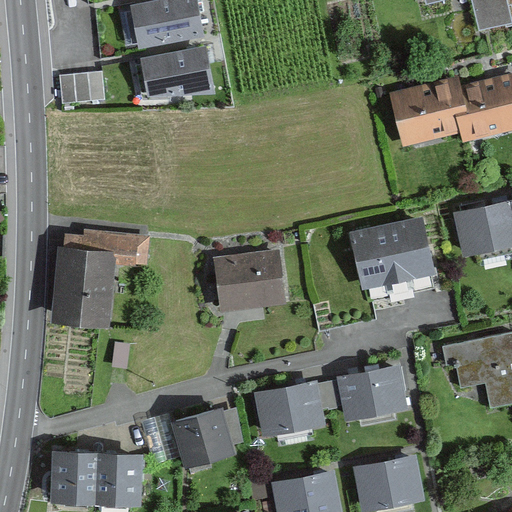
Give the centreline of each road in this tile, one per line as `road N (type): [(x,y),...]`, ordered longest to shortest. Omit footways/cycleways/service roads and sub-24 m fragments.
road 1 (tertiary): [(0,473),(16,380),(25,210),(13,0)]
road 2 (unknown): [(7,431),(416,322)]
